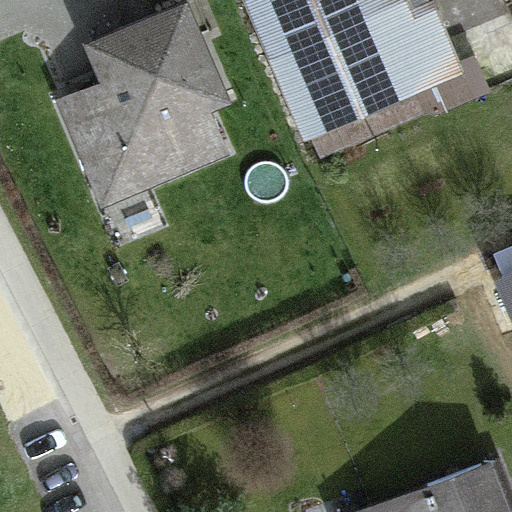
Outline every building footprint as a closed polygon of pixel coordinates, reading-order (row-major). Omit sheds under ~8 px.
[(237,143),(167,0),(164,0),(89,36),(109,78),(73,95),(123,198),(237,143)] [(245,0),(293,120),(306,115),(393,81),(423,69),(395,0),(245,0)] [(404,110),(393,81),(306,115),(318,144),(404,110)] [(511,276),(498,283),(511,312),(511,276)] [(504,511),(487,463),(349,511),(504,511)]
